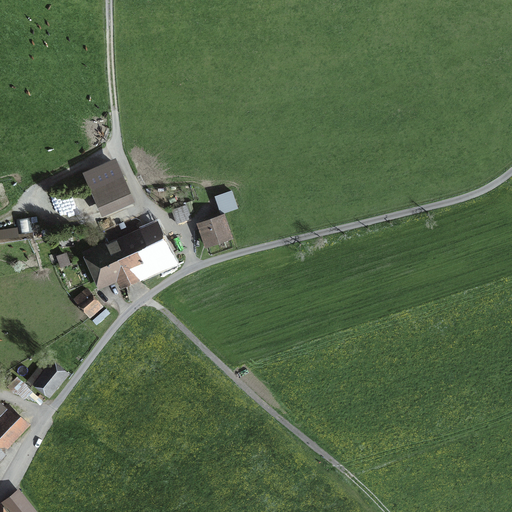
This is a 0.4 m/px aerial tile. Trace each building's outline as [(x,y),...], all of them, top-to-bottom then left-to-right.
[(130,197),(122,179),(94,191),(103,209),(130,197)] [(64,219),(99,206),(92,187),(56,200),(64,219)] [(232,190),(215,197),(221,214),(238,208),(232,190)] [(172,209),(177,223),(191,218),(186,204),(172,209)] [(201,224),(207,243),(229,235),(222,216),(201,224)] [(81,253),(99,289),(118,282),(122,289),(179,265),(157,225),(81,253)] [(18,227),(0,229),(0,240),(20,238),(18,227)] [(58,256),(61,266),(68,263),(65,254),(58,256)] [(87,289),(75,299),(79,305),(81,303),(87,310),(85,311),(89,316),(102,306),(87,289)] [(51,363),(49,364),(45,360),(32,375),(37,379),(35,381),(49,393),(65,374),(51,363)] [(24,400),(34,390),(18,374),(8,384),(24,400)] [(0,438),(4,442),(8,446),(28,426),(7,406),(6,408),(1,403),(0,404),(0,411),(1,413),(0,413),(0,438)] [(18,491),(7,500),(17,511),(33,511),(34,511),(18,491)] [(0,511),(17,511),(7,500),(0,505),(0,511)]
